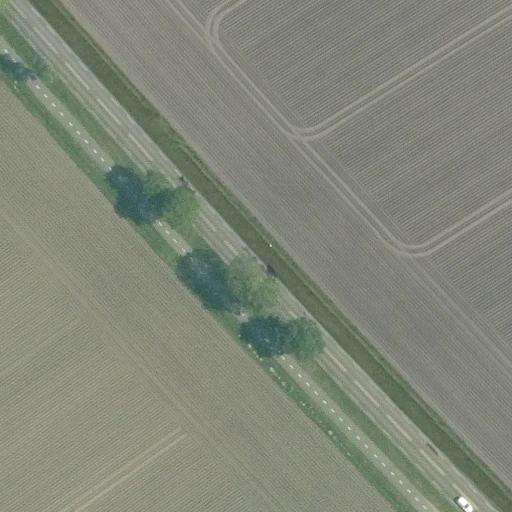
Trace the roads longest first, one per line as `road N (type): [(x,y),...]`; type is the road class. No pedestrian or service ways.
road 1 (primary): [(476,511),(11,0)]
road 2 (unclassified): [(426,511),(0,45)]
